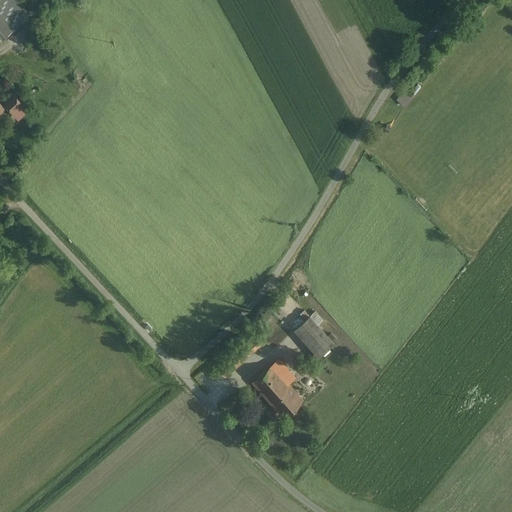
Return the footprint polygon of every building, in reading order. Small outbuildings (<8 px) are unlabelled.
[(0,0),(0,32),(17,18),(0,0)] [(0,105),(11,96),(0,82),(0,105)] [(404,88),(395,99),(405,106),(414,96),(404,88)] [(320,320),(323,316),(313,311),(311,314),(320,320)] [(297,324),(281,341),(319,379),(335,363),(297,324)] [(260,345),(251,336),(217,368),(226,377),(260,345)] [(268,367),(246,387),(255,396),(258,393),(279,416),(297,400),(283,385),(287,381),(281,375),(277,378),(268,367)]
